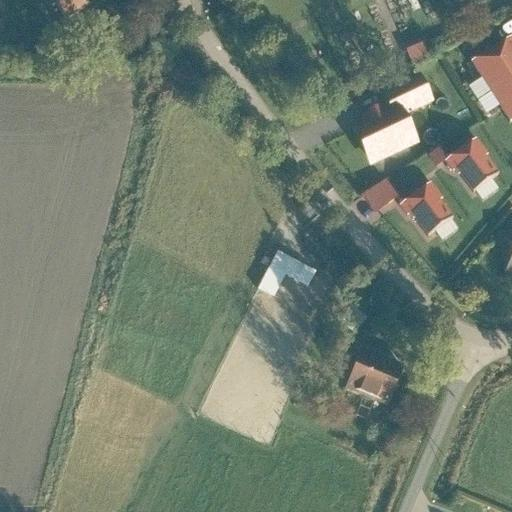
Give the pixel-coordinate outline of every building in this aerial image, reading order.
[(101,0),(49,0),(66,24),(101,0)] [(508,69),(499,58),(476,76),(490,97),(507,83),(500,75),(508,69)] [(490,97),(506,115),(511,109),(511,88),(507,83),(490,97)] [(386,166),(432,139),(412,105),(365,133),(386,166)] [(511,234),(497,237),(504,277),(511,275),(511,234)] [(258,290),(275,298),(286,276),(310,288),(319,271),(277,250),(258,290)] [(354,307),(342,320),(355,332),(367,320),(354,307)] [(404,372),(359,354),(345,391),(389,409),(404,372)]
